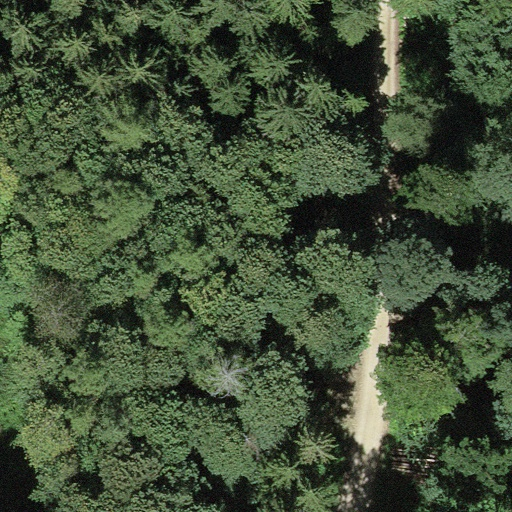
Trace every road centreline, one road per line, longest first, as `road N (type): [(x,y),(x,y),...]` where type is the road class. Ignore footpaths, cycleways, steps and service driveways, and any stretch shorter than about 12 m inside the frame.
road 1 (track): [(355,511),(374,450),(378,368),(378,0)]
road 2 (track): [(235,511),(378,368)]
